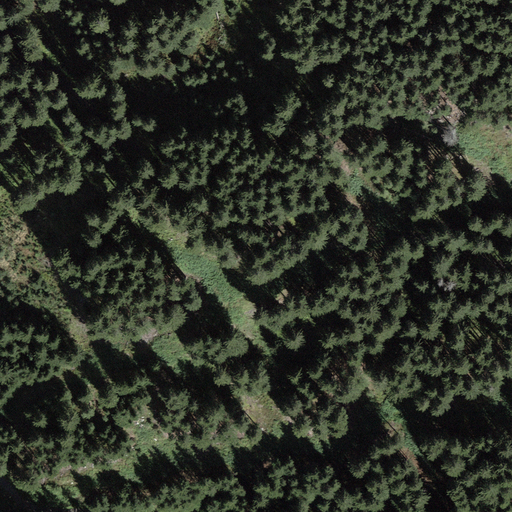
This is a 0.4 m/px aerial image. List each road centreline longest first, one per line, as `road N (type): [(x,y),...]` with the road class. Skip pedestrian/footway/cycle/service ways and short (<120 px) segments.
road 1 (track): [(0,28),(144,156),(165,193),(228,219),(286,227),(312,243),(340,248),(411,233),(511,270)]
road 2 (track): [(0,478),(43,511),(118,511)]
